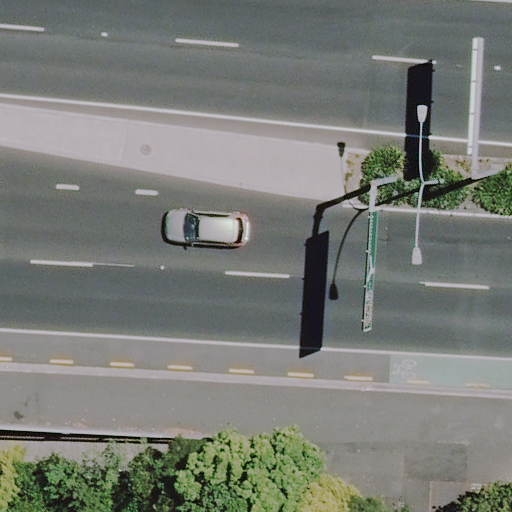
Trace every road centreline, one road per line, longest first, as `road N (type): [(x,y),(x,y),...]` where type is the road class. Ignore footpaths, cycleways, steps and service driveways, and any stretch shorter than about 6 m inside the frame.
road 1 (trunk): [(511,289),(0,242)]
road 2 (trunk): [(0,34),(511,73)]
